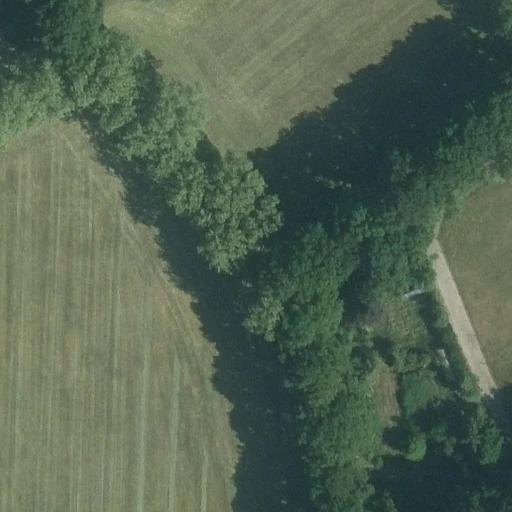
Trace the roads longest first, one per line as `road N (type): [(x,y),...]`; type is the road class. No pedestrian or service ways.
road 1 (track): [(0,72),(62,46),(96,43),(121,55),(288,281),(282,309),(316,448),(322,511)]
road 2 (track): [(288,281),(511,98)]
